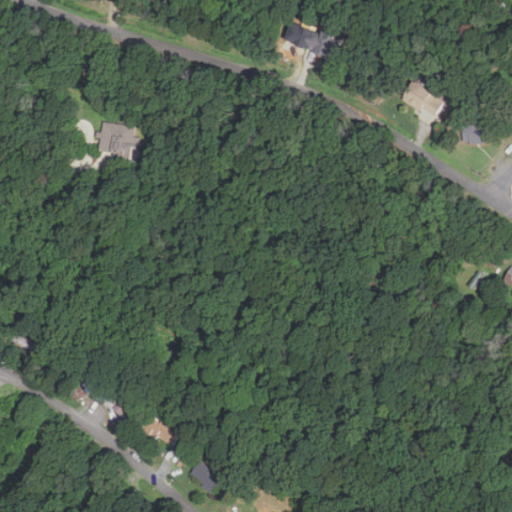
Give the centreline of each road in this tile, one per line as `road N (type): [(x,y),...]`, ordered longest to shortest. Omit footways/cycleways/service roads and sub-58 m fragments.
road 1 (residential): [(511,214),(339,108),(28,0)]
road 2 (residential): [(192,511),(107,437),(0,370)]
